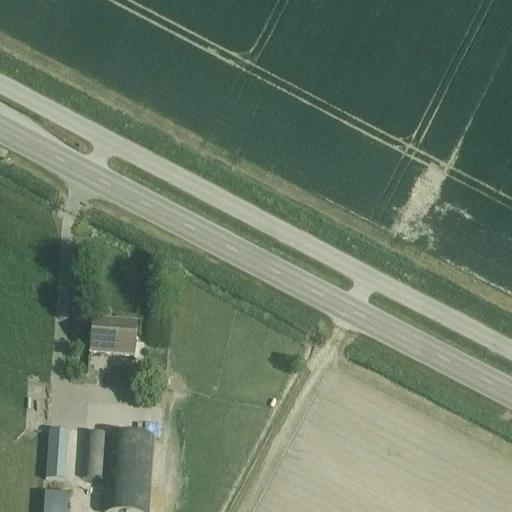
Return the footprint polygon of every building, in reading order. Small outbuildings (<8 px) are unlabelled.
[(134,358),(136,325),(91,322),(88,355),(119,357),(134,358)] [(68,434),(49,432),(49,434),(45,481),(64,483),(68,434)] [(106,436),(85,435),(82,480),(103,481),(106,436)] [(110,437),(104,511),(147,511),(153,440),(110,437)] [(43,511),(67,511),(69,497),(44,496),(43,511)]
